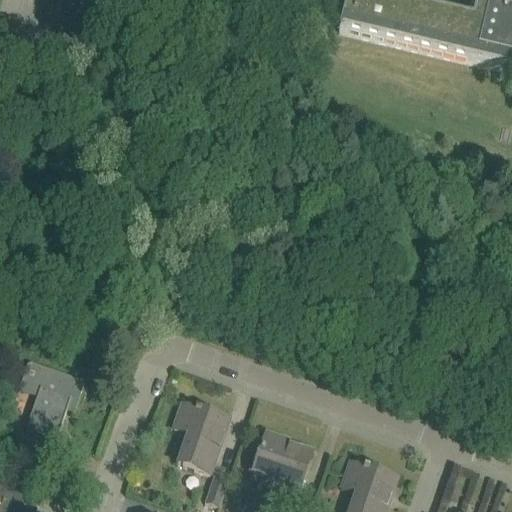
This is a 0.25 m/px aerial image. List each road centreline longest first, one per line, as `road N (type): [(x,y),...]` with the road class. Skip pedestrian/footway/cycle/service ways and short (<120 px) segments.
road 1 (residential): [(449,442),(173,351)]
road 2 (residential): [(99,511),(150,361),(173,351)]
